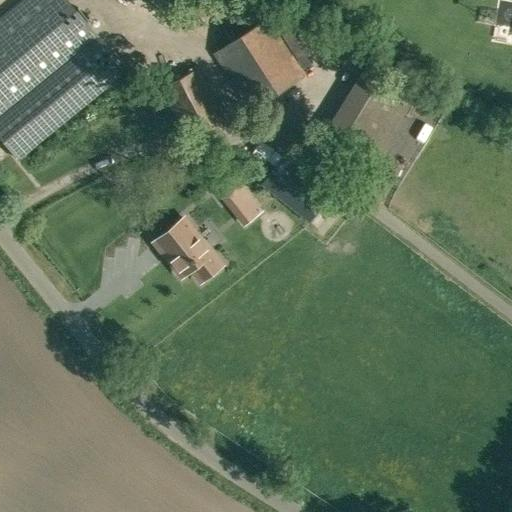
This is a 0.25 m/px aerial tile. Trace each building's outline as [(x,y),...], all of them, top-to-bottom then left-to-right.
[(0,134),(17,156),(124,68),(67,0),(23,0),(0,19),(0,134)] [(214,52),(251,109),(305,75),(268,18),(214,52)] [(197,69),(161,88),(191,142),(226,123),(197,69)] [(332,193),(285,155),(262,184),(310,221),(332,193)] [(230,204),(246,191),(235,177),(218,190),(230,204)] [(201,281),(221,264),(184,218),(154,241),(182,276),(191,268),(201,281)]
